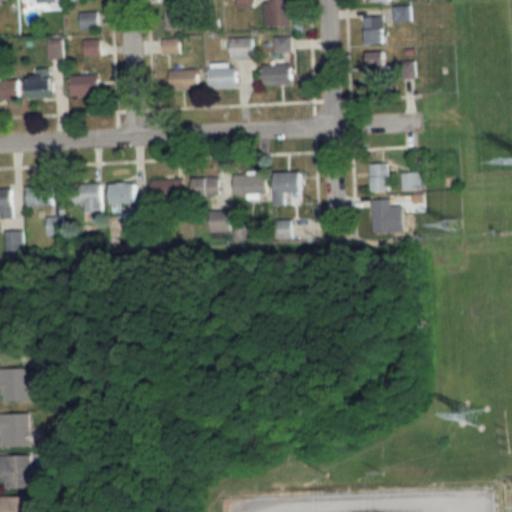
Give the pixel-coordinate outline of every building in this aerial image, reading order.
[(264,0),(264,25),(292,25),(291,0),(264,0)] [(167,3),(167,29),(187,29),(187,3),(167,3)] [(395,21),(412,21),(412,6),(395,6),(395,21)] [(99,29),(99,13),(79,13),(79,29),(99,29)] [(385,43),(384,16),(365,16),(366,44),(385,43)] [(293,37),(275,37),(275,51),(293,51),(293,37)] [(253,59),(253,38),(230,38),(230,59),(253,59)] [(85,57),(101,57),(101,40),(85,40),(85,57)] [(181,40),(165,40),(164,53),(181,53),(181,40)] [(387,78),(387,52),(368,52),(368,78),(387,78)] [(265,85),(293,85),(293,60),(265,60),(265,85)] [(416,77),(416,61),(402,61),(402,77),(416,77)] [(210,88),(238,88),(238,67),(210,67),(210,88)] [(200,70),(172,70),(172,91),(200,91),(200,70)] [(28,98),(54,98),(54,73),(28,73),(28,98)] [(0,99),(20,99),(20,80),(1,80),(1,74),(0,74),(0,99)] [(99,96),(99,76),(72,76),(72,96),(99,96)] [(390,191),(390,163),(372,164),(372,191),(390,191)] [(288,202),(288,191),(303,192),(303,173),(276,172),(276,202),(288,202)] [(403,173),(403,190),(420,190),(420,173),(403,173)] [(268,194),(268,175),(235,175),(235,194),(268,194)] [(220,196),(220,178),(194,178),(194,196),(220,196)] [(186,179),(153,179),(153,198),(186,198),(186,179)] [(111,182),(111,202),(137,202),(137,182),(111,182)] [(68,183),(68,203),(85,203),(85,213),(102,213),(102,183),(68,183)] [(54,205),(54,185),(27,185),(27,205),(54,205)] [(2,217),(13,217),(13,188),(0,188),(0,206),(2,207),(2,217)] [(393,199),(374,199),(374,232),(393,232),(393,199)] [(65,235),(65,216),(47,216),(47,235),(65,235)] [(30,368),(0,368),(0,385),(2,385),(2,400),(30,400),(30,368)] [(31,446),(31,413),(0,413),(0,431),(2,431),(2,446),(31,446)] [(32,454),(0,454),(0,471),(3,472),(3,487),(32,487),(32,454)] [(33,511),(33,495),(0,495),(0,511),(33,511)]
